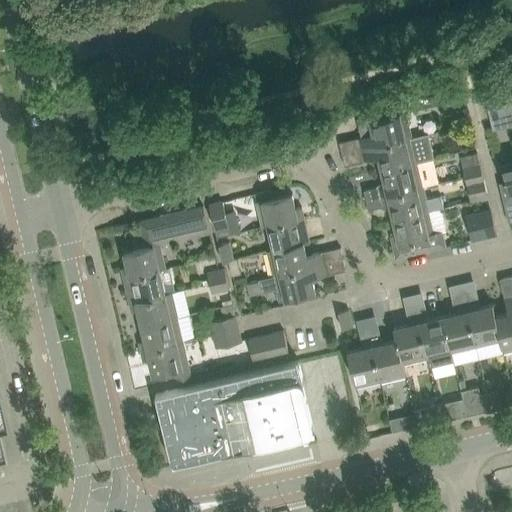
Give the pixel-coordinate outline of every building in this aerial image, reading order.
[(489,108),(493,125),(502,123),(499,106),(489,108)] [(362,136),(341,141),(344,153),(413,136),(408,112),(378,119),(376,113),(358,118),(362,136)] [(381,157),(384,170),(419,162),(436,158),(430,133),(413,136),(344,153),(347,165),(381,157)] [(511,153),(500,157),(506,181),(500,182),(510,223),(511,222),(511,153)] [(366,190),(368,200),(425,186),(419,162),(384,170),(387,185),(366,190)] [(464,167),(466,176),(483,172),(481,163),(464,167)] [(483,172),(466,176),(472,200),(489,196),(483,172)] [(392,204),(395,219),(442,208),(445,207),(442,196),(428,200),(425,186),(368,200),(371,209),(392,204)] [(257,200),(263,225),(305,216),(303,206),(297,207),(293,192),(257,200)] [(251,194),(225,199),(228,215),(254,209),(251,194)] [(224,200),(210,203),(216,228),(218,236),(231,233),(229,225),(230,225),(224,200)] [(122,267),(125,277),(161,268),(166,267),(161,243),(210,231),(204,205),(140,220),(146,245),(125,251),(128,265),(122,267)] [(442,208),(395,219),(399,234),(393,235),(398,257),(448,245),(444,231),(448,230),(442,208)] [(492,209),(479,212),(485,237),(498,234),(492,209)] [(485,237),(479,212),(467,215),(473,240),(485,237)] [(269,225),(274,248),(310,240),(305,216),(263,225),(263,226),(269,225)] [(268,250),(274,274),(344,258),(342,246),(307,254),(305,243),(311,242),(310,240),(274,248),(268,250)] [(230,241),(220,244),(223,261),(234,258),(230,241)] [(344,258),(274,274),(259,278),(262,291),(277,288),(280,300),(316,292),(313,278),(347,270),(344,258)] [(125,277),(130,301),(172,291),(166,292),(161,268),(125,277)] [(225,268),(207,272),(210,283),(228,278),(225,268)] [(493,304),(501,340),(504,351),(511,348),(511,275),(500,278),(508,312),(496,315),(493,304)] [(228,278),(210,283),(213,294),(230,290),(230,288),(228,278)] [(262,291),(259,278),(246,281),(249,294),(262,291)] [(139,310),(142,324),(178,316),(172,291),(130,301),(133,311),(139,310)] [(477,301),(467,304),(477,345),(501,340),(493,304),(478,307),(477,301)] [(458,312),(444,315),(453,351),(477,345),(467,304),(457,306),(458,312)] [(223,317),(236,314),(234,306),(221,309),(223,317)] [(338,311),(343,329),(353,326),(348,309),(338,311)] [(140,341),(142,351),(184,341),(196,338),(190,313),(178,316),(142,324),(146,339),(140,341)] [(428,313),(418,315),(428,357),(430,367),(455,361),(453,351),(444,315),(429,319),(428,313)] [(211,320),(214,334),(240,327),(236,314),(223,317),(211,320)] [(410,323),(395,327),(398,338),(404,363),(428,357),(418,315),(408,317),(410,323)] [(240,327),(214,334),(217,347),(243,341),(240,327)] [(284,329),(273,332),(278,356),(290,353),(284,329)] [(273,332),(261,335),(266,359),(278,356),(273,332)] [(266,359),(261,335),(249,338),(254,361),(266,359)] [(381,337),(372,339),(382,380),(406,374),(404,363),(398,338),(397,339),(395,339),(382,342),(381,337)] [(382,380),(372,339),(362,341),(363,346),(348,350),(357,386),(382,380)] [(184,341),(142,351),(144,361),(150,359),(154,374),(176,369),(178,380),(193,376),(184,341)] [(173,465),(308,433),(310,432),(311,432),(312,430),(313,429),(314,428),(314,427),(315,425),(315,424),(299,360),(156,394),(173,465)] [(492,409),(488,392),(481,393),(479,386),(462,390),(464,398),(468,415),(483,411),(492,409)] [(498,389),(488,392),(492,409),(502,407),(498,389)] [(468,415),(464,398),(449,401),(453,418),(468,415)] [(449,401),(439,403),(443,421),(453,418),(449,401)] [(429,406),(433,423),(443,421),(439,403),(429,406)] [(419,426),(433,423),(429,406),(415,409),(416,413),(419,426)] [(401,430),(419,426),(416,413),(398,417),(401,430)] [(398,417),(389,419),(392,432),(401,430),(398,417)]
